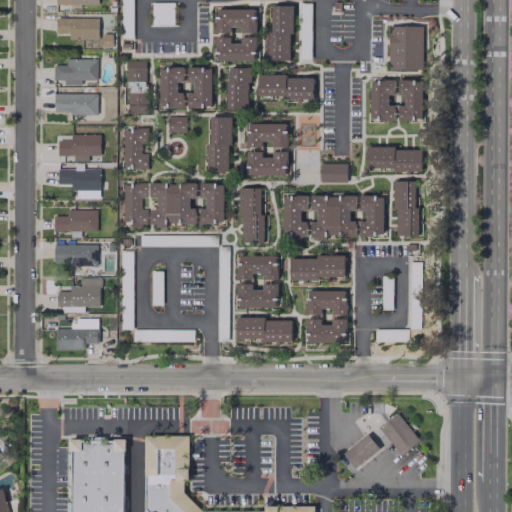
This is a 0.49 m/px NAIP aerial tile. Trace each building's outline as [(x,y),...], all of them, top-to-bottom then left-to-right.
[(291,6),(267,6),(266,61),(290,61),(291,6)] [(215,61),(255,60),(254,35),(256,34),(256,8),(215,9),(215,33),(230,33),(230,27),(240,26),(240,42),(230,43),(229,37),(215,37),(215,61)] [(97,17),(55,17),(55,33),(68,33),(68,39),(98,38),(97,17)] [(388,69),(421,70),(422,26),(389,26),(388,69)] [(96,58),(66,59),(66,64),(53,64),(53,79),(64,79),(64,85),(81,85),(81,80),(96,80),(96,58)] [(146,113),(146,60),(126,60),(126,113),(146,113)] [(211,72),(203,72),(203,67),(159,66),(158,107),(210,108),(211,72)] [(248,109),(248,67),(227,67),(226,109),(248,109)] [(312,97),(312,76),(257,76),(257,97),(312,97)] [(421,80),(370,80),(369,119),(421,119),(421,80)] [(96,114),(96,94),(54,93),(54,113),(96,114)] [(230,169),(229,116),(206,117),(207,169),(230,169)] [(246,175),(285,175),(286,149),(286,123),(246,123),(246,147),(261,147),(261,141),(271,141),(271,157),(261,157),(261,151),(246,151),(246,175)] [(147,127),(121,128),(122,169),(147,169),(147,153),(140,153),(140,143),(147,142),(147,127)] [(99,135),(70,134),(70,140),(57,140),(57,155),(73,155),(72,161),(87,161),(87,155),(99,155),(99,135)] [(420,170),(421,148),(366,147),(365,169),(420,170)] [(346,182),(346,163),(320,162),(319,182),(346,182)] [(99,190),(99,169),(82,168),(82,164),(74,163),(74,169),(57,168),(57,183),(70,184),(70,190),(99,190)] [(394,180),(393,236),(418,236),(419,181),(394,180)] [(223,183),(122,183),(122,225),(222,225),(223,183)] [(264,187),(240,187),(239,243),(263,243),(264,187)] [(282,195),(282,237),(326,237),(326,235),(356,235),(356,236),(382,236),(383,197),(356,196),(282,195)] [(96,210),(65,209),(65,215),(53,215),(52,230),(96,231),(96,210)] [(96,244),(53,244),(53,264),(96,264),(96,244)] [(237,307),(276,307),(276,281),(277,281),(277,256),(237,256),(237,279),(251,279),(251,273),(261,273),(261,289),(251,289),(251,283),(237,283),(237,307)] [(289,280),(301,280),(301,279),(343,278),(343,256),(289,257),(289,280)] [(217,260),(216,320),(227,321),(228,261),(217,260)] [(99,307),(99,279),(84,279),(84,284),(70,284),(70,292),(56,291),(56,311),(83,311),(83,306),(99,307)] [(419,295),(419,285),(410,286),(410,295),(419,295)] [(346,290),(305,290),(305,314),(320,314),(320,308),(330,308),(330,324),(320,324),(320,319),(306,319),(306,341),(345,342),(345,316),(346,316),(346,290)] [(96,317),(74,318),(75,328),(54,328),(55,350),(83,349),(83,343),(97,343),(96,317)] [(290,318),(235,318),(236,340),(291,340),(290,318)] [(397,413),(419,441),(400,456),(377,428),(397,413)] [(367,435),(379,449),(355,469),(343,454),(367,435)] [(146,436),(189,436),(189,481),(184,481),(184,492),(201,511),(263,509),(263,505),(315,504),(315,511),(150,511),(146,508),(146,436)] [(69,438),(82,438),(82,439),(112,440),(112,438),(126,438),(125,451),(123,451),(123,511),(71,511),(71,451),(68,452),(69,438)]
